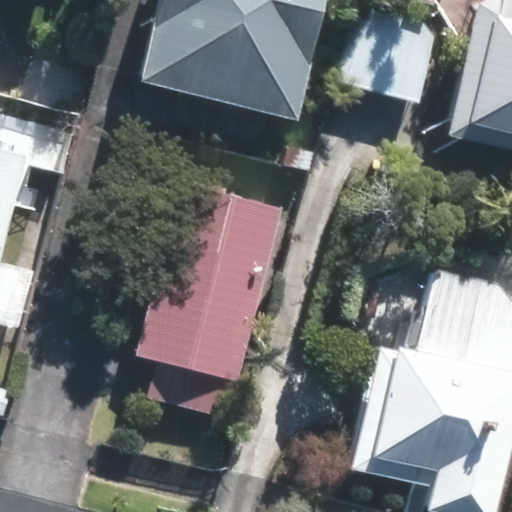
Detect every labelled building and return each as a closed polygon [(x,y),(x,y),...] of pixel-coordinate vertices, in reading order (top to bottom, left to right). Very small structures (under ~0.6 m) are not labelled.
[(280,126),(312,0),(143,0),(122,85),(280,126)] [(511,0),(488,0),(456,119),(511,134),(511,0)] [(331,77),(410,96),(429,22),(350,2),(331,77)] [(21,90),(79,105),(89,67),(31,52),(21,90)] [(0,238),(22,153),(0,147),(0,238)] [(227,379),(273,206),(164,177),(147,242),(155,244),(126,351),(148,357),(138,396),(211,415),(221,377),(227,379)] [(511,371),(508,370),(511,349),(511,316),(480,310),(487,281),(418,265),(399,346),(381,341),(356,450),(420,465),(410,509),(424,511),(483,511),(511,389),(511,371)] [(0,377),(0,407),(3,408),(11,381),(0,377)]
